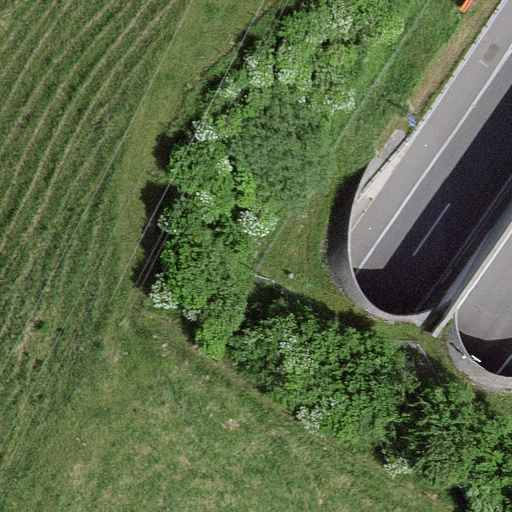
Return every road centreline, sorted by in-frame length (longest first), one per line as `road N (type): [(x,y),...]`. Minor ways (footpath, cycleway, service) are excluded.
road 1 (motorway): [(511,112),(241,511)]
road 2 (motorway): [(367,511),(511,294)]
